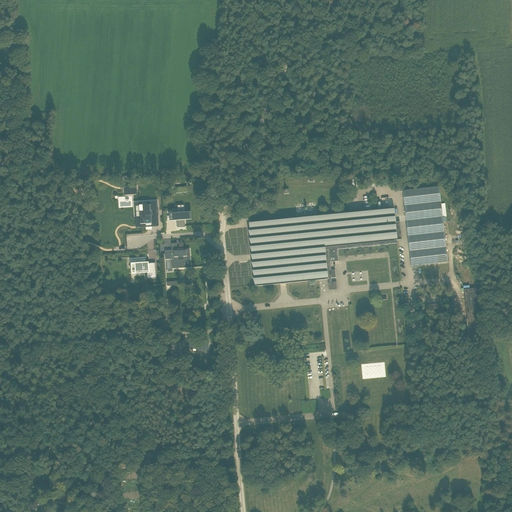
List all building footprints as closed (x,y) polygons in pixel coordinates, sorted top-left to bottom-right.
[(187,186),(175,188),(176,194),(187,192),(187,188),(190,188),(189,182),(186,182),(187,186)] [(439,187),(402,191),(411,266),(448,262),(443,222),(446,222),(445,217),(442,217),(439,187)] [(140,217),(137,217),(137,226),(141,226),(146,226),(146,224),(151,223),(151,225),(158,225),(158,227),(159,227),(158,216),(157,216),(157,211),(158,210),(157,201),(157,202),(152,202),(150,202),(149,203),(149,205),(139,205),(140,217)] [(176,213),(169,213),(170,221),(177,221),(177,228),(183,228),(183,226),(184,226),(184,227),(185,227),(184,220),(192,220),(191,212),(184,212),(183,205),(176,206),(176,213)] [(248,229),(252,277),(255,286),(328,279),(328,278),(329,278),(329,282),(328,282),(329,290),(337,290),(336,281),(331,282),(331,278),(336,278),(335,270),(331,270),(330,261),(338,260),(338,261),(337,249),(397,244),(397,240),(401,239),(399,222),(395,222),(394,208),(249,221),(250,229),(248,229)] [(183,249),(177,249),(177,250),(172,250),(165,251),(165,260),(172,259),(172,264),(178,263),(178,267),(184,267),(184,263),(191,263),(190,249),(183,249)] [(142,258),(130,259),(130,266),(135,266),(135,274),(147,273),(148,279),(156,279),(155,263),(149,263),(148,262),(146,262),(146,260),(142,260),(142,258)] [(464,289),(467,319),(468,337),(469,337),(469,342),(481,341),(479,313),(483,312),(480,288),(464,289)] [(189,340),(188,347),(198,348),(207,350),(208,342),(204,342),(204,340),(200,339),(199,341),(189,340)] [(175,368),(176,377),(185,376),(184,367),(175,368)]
